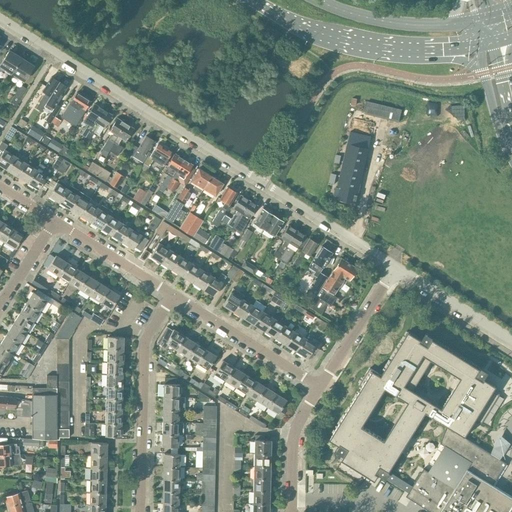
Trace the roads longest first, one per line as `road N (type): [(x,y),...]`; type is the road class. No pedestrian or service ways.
road 1 (residential): [(0,18),(397,267)]
road 2 (secondary): [(252,0),(312,31),(379,47),(485,44)]
road 3 (residential): [(139,511),(143,338),(171,294)]
road 4 (residential): [(318,385),(171,294)]
road 5 (secondary): [(479,21),(419,27),(315,0)]
road 6 (residential): [(318,385),(397,267)]
road 7 (residential): [(171,294),(53,222)]
road 8 (unclassified): [(511,341),(397,267)]
road 9 (residential): [(290,500),(293,433),(318,385)]
